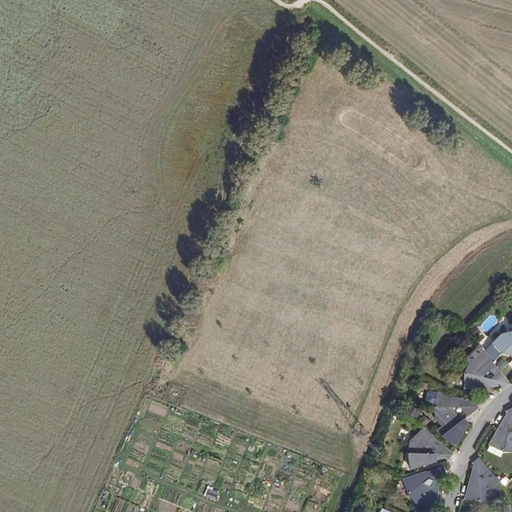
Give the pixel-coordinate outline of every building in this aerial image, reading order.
[(467,368),(466,369),(467,388),(501,386),(503,389),(510,383),(491,360),(507,350),(511,351),(511,352),(511,330),(502,331),(495,337),(497,340),(483,349),(486,352),(482,356),(478,353),(472,362),(470,361),(467,368)] [(470,361),(472,362),(478,353),(482,356),(486,352),(483,349),(480,346),(474,350),(467,361),(470,361)] [(511,367),(503,357),(497,362),(510,378),(511,375),(511,367)] [(481,407),(475,400),(473,401),(436,392),(431,408),(433,418),(436,419),(438,424),(443,424),(449,431),(481,407)] [(506,414),(498,428),(489,444),(500,452),(511,454),(511,406),(505,410),(506,414)] [(418,409),(414,414),(426,425),(431,419),(418,409)] [(454,453),(422,430),(417,436),(414,436),(410,443),(407,443),(406,452),(410,468),(444,459),(448,461),(454,453)] [(473,465),(464,498),(481,503),(490,501),(491,498),(494,498),(498,496),(497,493),(502,487),(478,456),(470,462),(473,465)] [(445,466),(411,477),(404,479),(407,492),(414,501),(416,499),(423,505),(426,503),(434,507),(443,476),(448,475),(445,466)] [(210,488),(207,497),(216,500),(219,492),(210,488)] [(361,500),(359,507),(369,511),(370,511),(373,505),(361,500)]
